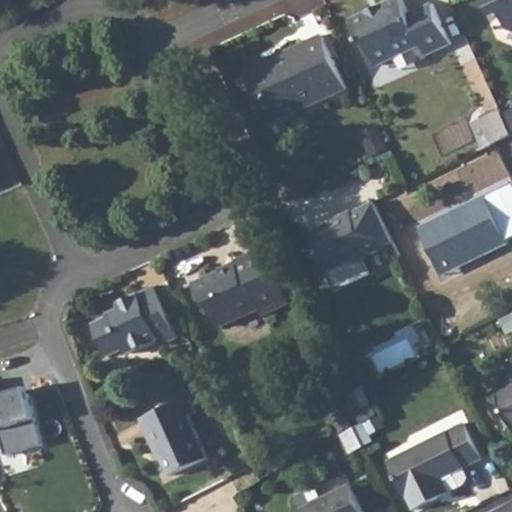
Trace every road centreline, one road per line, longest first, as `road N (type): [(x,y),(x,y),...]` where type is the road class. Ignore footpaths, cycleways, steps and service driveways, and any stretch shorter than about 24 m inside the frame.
road 1 (residential): [(79,263),(120,267),(204,223),(221,174),(160,50)]
road 2 (residential): [(123,511),(46,318),(79,263)]
road 3 (residential): [(0,98),(79,263)]
road 4 (residential): [(160,50),(95,5),(0,46)]
